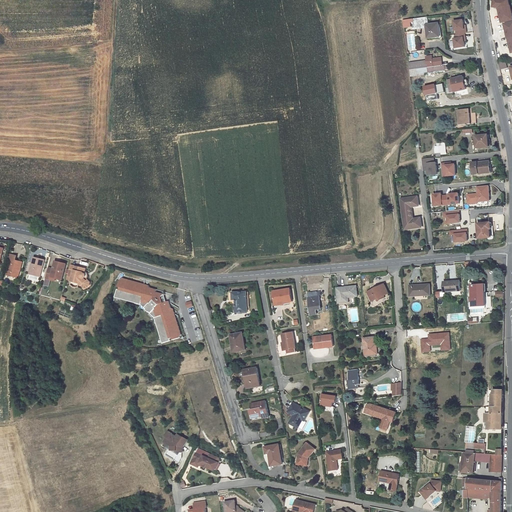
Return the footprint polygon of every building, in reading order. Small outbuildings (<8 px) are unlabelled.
[(511,13),(508,0),(493,0),(494,7),(499,8),(503,23),(511,20),(511,13)] [(429,18),(428,11),(402,15),(403,22),(410,21),(410,17),(412,17),(413,22),(425,21),(427,32),(439,30),(438,17),(429,18)] [(463,19),(462,13),(453,15),(454,24),(455,24),(456,28),(454,28),(454,32),(453,32),(455,42),(464,40),(463,35),(462,27),(464,27),(463,19)] [(409,63),(427,60),(426,54),(408,57),(409,63)] [(424,66),(448,62),(447,57),(427,60),(409,63),(410,71),(424,69),(424,66)] [(508,68),(506,60),(499,62),(501,70),(508,68)] [(463,70),(446,73),(448,82),(446,83),(447,87),(466,83),(465,78),(467,78),(466,73),(464,74),(463,70)] [(462,117),(480,115),(479,109),(473,110),(471,101),(460,102),(462,117)] [(488,125),(472,128),(473,136),(476,135),(476,140),(490,138),(488,125)] [(445,139),(435,140),(436,150),(441,149),(440,145),(445,145),(445,139)] [(472,169),(491,166),(490,155),(471,158),(472,169)] [(488,182),(477,183),(478,190),(478,193),(468,194),(469,200),(478,199),(477,197),(479,196),(479,202),(488,201),(488,196),(490,196),(488,182)] [(413,218),(411,206),(419,205),(418,195),(401,198),(406,229),(422,226),(421,217),(413,218)] [(470,226),(471,241),(484,239),(482,225),(470,226)] [(19,275),(23,262),(17,260),(18,256),(13,254),(13,255),(12,260),(8,275),(15,277),(16,274),(19,275)] [(45,260),(34,257),(30,274),(40,276),(42,267),(43,267),(45,260)] [(62,280),(67,264),(56,261),(54,268),(53,271),(48,269),(46,278),(51,280),(52,277),(56,278),(62,280)] [(83,274),(85,269),(76,266),(75,268),(71,266),(70,270),(69,273),(67,279),(72,280),(72,281),(80,283),(85,288),(88,288),(90,285),(91,282),(88,280),(87,280),(85,278),(86,277),(87,277),(87,276),(87,275),(86,274),(85,274),(85,273),(83,274)] [(155,318),(163,343),(171,341),(171,339),(173,338),(174,340),(181,338),(182,335),(181,331),(178,329),(179,326),(177,325),(177,324),(178,322),(175,321),(177,318),(174,317),(174,316),(175,314),(172,312),(174,309),(172,308),(169,301),(167,302),(164,303),(164,301),(166,298),(164,294),(159,293),(160,286),(152,284),(151,286),(150,287),(149,285),(146,287),(144,284),(142,285),(140,283),(137,284),(136,282),(134,283),(133,283),(132,280),(129,282),(127,279),(125,281),(124,280),(124,279),(123,278),(120,280),(118,287),(120,287),(119,290),(117,289),(115,297),(141,304),(140,308),(141,311),(143,315),(145,317),(148,318),(152,319),(155,318)] [(444,292),(461,291),(460,281),(444,282),(444,292)] [(389,293),(385,284),(378,287),(379,288),(378,289),(377,288),(368,292),(372,301),(377,299),(379,298),(378,298),(380,297),(381,299),(385,297),(385,296),(389,293)] [(431,295),(431,284),(421,285),(421,286),(420,286),(420,285),(409,285),(410,296),(431,295)] [(487,306),(485,284),(474,285),(475,297),(473,297),(470,297),(471,307),(487,306)] [(358,296),(357,286),(337,288),(339,303),(349,302),(348,297),(358,296)] [(291,289),(274,291),(275,302),(280,301),(281,305),(285,304),(284,303),(293,301),(291,289)] [(247,292),(233,293),(233,300),(236,300),(237,312),(248,312),(247,292)] [(322,309),(320,296),(318,297),(317,292),(308,293),(311,315),(318,314),(317,310),(322,309)] [(136,321),(132,321),(130,323),(130,328),(132,330),(137,330),(138,328),(138,323),(136,321)] [(293,332),(283,334),(285,343),(286,343),(287,350),(297,348),(293,332)] [(243,333),(231,335),(232,341),(233,340),(235,352),(246,350),(243,333)] [(429,335),(429,339),(421,340),(422,352),(431,351),(430,345),(441,344),(441,350),(450,349),(449,333),(429,335)] [(334,347),(333,335),(314,337),(315,347),(325,346),(325,348),(334,347)] [(375,337),(364,338),(366,355),(378,354),(377,347),(376,347),(376,344),(375,337)] [(258,368),(245,370),(247,382),(248,382),(249,388),(254,387),(254,385),(261,384),(258,368)] [(360,379),(359,370),(349,371),(351,380),(349,381),(350,389),(359,388),(358,385),(360,385),(360,381),(357,381),(357,380),(360,379)] [(402,395),(401,383),(392,383),(393,395),(402,395)] [(488,429),(503,429),(503,390),(494,390),(494,394),(492,394),(492,403),(492,414),(486,414),(486,422),(488,422),(488,429)] [(337,397),(323,394),(321,405),(333,407),(333,402),(337,402),(337,397)] [(253,409),(250,410),(251,414),(252,414),(253,418),(258,417),(258,416),(263,415),(263,416),(263,418),(269,417),(266,401),(252,404),(253,407),(254,407),(254,409),(253,409)] [(305,421),(310,412),(293,403),(289,412),(295,415),(290,423),(299,428),(303,420),(305,421)] [(370,414),(374,405),(370,404),(367,404),(364,412),(370,414)] [(394,420),(396,413),(374,405),(370,414),(384,419),(381,428),(388,430),(391,421),(391,419),(394,420)] [(182,447),(187,439),(178,434),(177,437),(168,431),(165,436),(168,437),(165,442),(171,445),(171,449),(177,450),(177,451),(182,451),(182,447)] [(310,456),(316,449),(307,443),(299,454),(298,464),(307,466),(308,458),(309,456),(310,456)] [(279,445),(265,447),(266,454),(270,453),(272,466),(283,464),(279,445)] [(341,450),(327,452),(330,471),(339,470),(337,459),(343,459),(341,450)] [(466,452),(464,452),(462,472),(474,473),(475,458),(475,453),(474,453),(466,452)] [(208,458),(203,456),(197,453),(194,459),(201,462),(200,463),(204,465),(204,466),(210,469),(211,468),(215,470),(218,463),(208,458)] [(502,472),(503,455),(497,455),(491,454),(488,454),(480,453),(480,459),(490,459),(490,472),(502,472)] [(208,458),(218,463),(219,461),(219,458),(210,454),(208,458)] [(201,462),(194,459),(192,464),(198,467),(200,463),(201,462)] [(397,491),(400,475),(382,471),(380,481),(391,483),(390,489),(397,491)] [(468,479),(464,478),(464,486),(465,486),(465,488),(468,489),(470,489),(502,492),(502,482),(494,481),(468,478),(468,479)] [(432,481),(432,484),(422,492),(427,499),(437,491),(442,491),(443,482),(432,481)] [(501,511),(502,492),(470,489),(470,497),(487,499),(492,497),(493,502),(493,510),(489,510),(488,511),(501,511)] [(314,511),(316,505),(296,500),(295,507),(304,510),(303,511),(314,511)] [(206,511),(206,508),(207,507),(206,501),(194,503),(195,509),(192,509),(192,511),(206,511)] [(244,511),(245,511),(236,506),(235,501),(225,502),(226,511),(244,511)]
